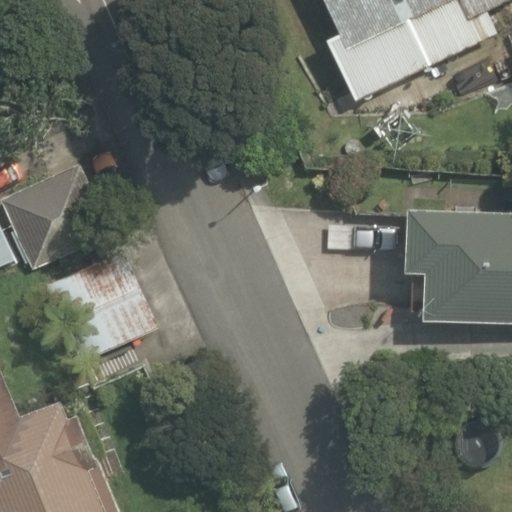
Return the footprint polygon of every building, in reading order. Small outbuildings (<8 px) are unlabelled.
[(325,0),(336,22),(320,30),(353,98),(495,30),(483,5),(492,0),(325,0)] [(0,178),(0,257),(19,249),(28,268),(103,232),(62,148),(0,178)] [(511,211),(402,204),(398,266),(415,267),(412,317),(511,323),(511,211)] [(108,236),(47,270),(93,352),(154,317),(108,236)] [(0,368),(0,511),(103,511),(54,389),(14,404),(0,368)]
